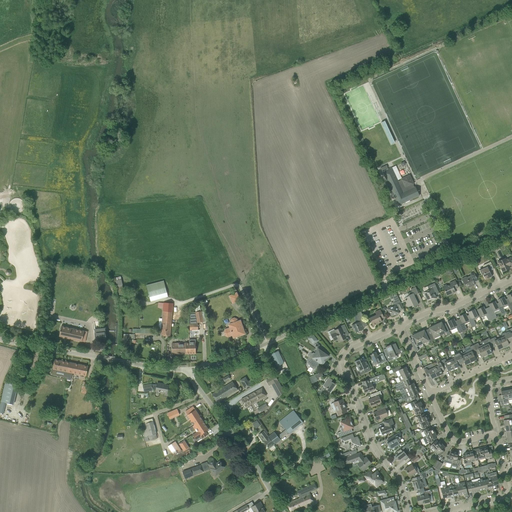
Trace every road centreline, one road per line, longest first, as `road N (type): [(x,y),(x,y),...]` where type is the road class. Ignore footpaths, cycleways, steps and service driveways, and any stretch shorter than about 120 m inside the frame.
road 1 (unclassified): [(186,369),(225,361),(452,257)]
road 2 (unclassified): [(408,511),(343,367),(345,351),(398,326)]
road 3 (unclassified): [(186,369),(0,337)]
road 4 (unclassified): [(282,511),(186,369)]
road 5 (unclassified): [(398,326),(511,279)]
